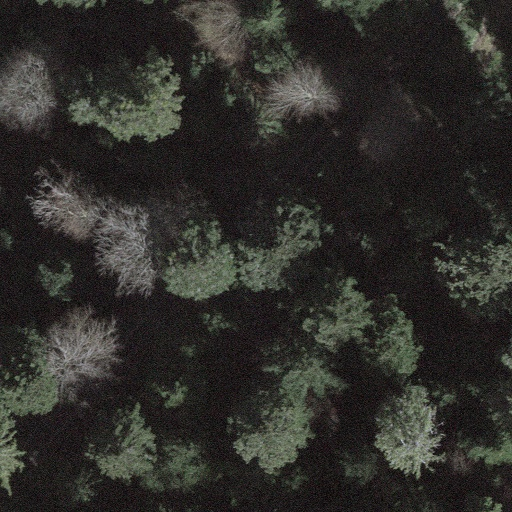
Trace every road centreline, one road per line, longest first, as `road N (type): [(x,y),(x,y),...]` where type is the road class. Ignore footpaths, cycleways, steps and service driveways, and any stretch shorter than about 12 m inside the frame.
road 1 (track): [(0,470),(450,0)]
road 2 (track): [(495,0),(413,181),(339,384),(314,511)]
